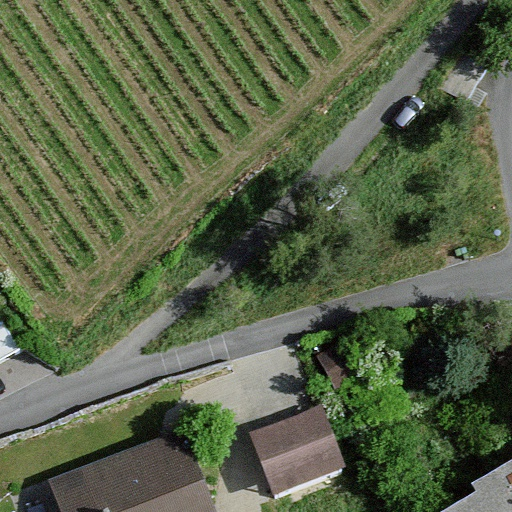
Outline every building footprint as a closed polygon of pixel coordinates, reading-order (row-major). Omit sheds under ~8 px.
[(497,66),(477,51),(453,85),(473,99),(497,66)] [(357,350),(326,366),(341,397),(372,382),(357,350)] [(336,394),(261,425),(289,492),(364,461),(336,394)] [(214,511),(189,442),(59,489),(66,511),(214,511)] [(482,511),(511,511),(511,483),(477,503),(482,511)]
